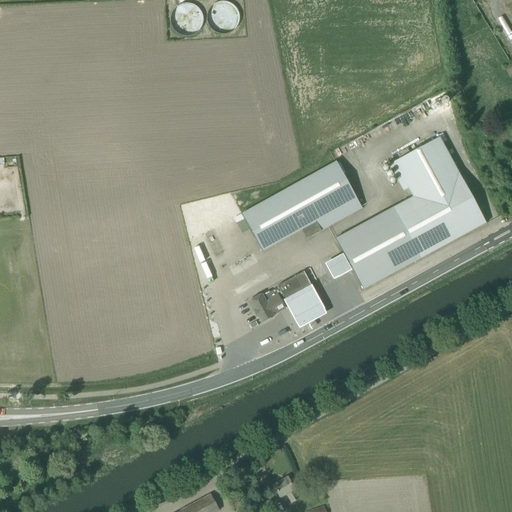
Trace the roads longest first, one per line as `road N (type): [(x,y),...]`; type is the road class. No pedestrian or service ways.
road 1 (primary): [(56,414),(142,403),(237,374),(511,231)]
road 2 (unclassified): [(144,511),(511,307)]
